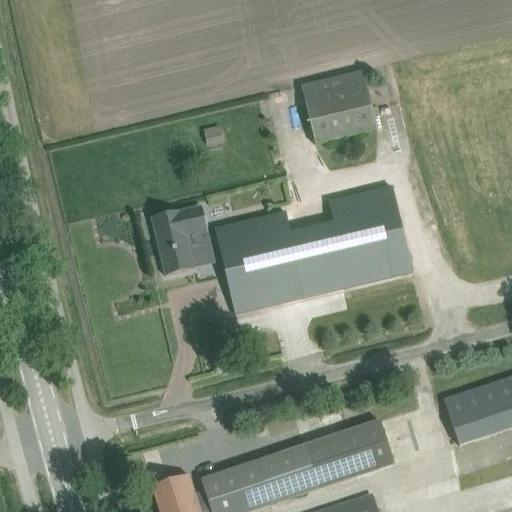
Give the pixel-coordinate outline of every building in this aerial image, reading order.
[(301,88),(316,147),(376,131),(362,73),(301,88)] [(216,231),(235,315),(412,274),(392,189),(216,231)] [(179,204),(150,211),(152,219),(164,270),(193,263),(193,261),(200,259),(197,247),(210,244),(203,213),(194,215),(190,216),(187,204),(180,206),(180,205),(179,204)] [(511,377),(445,399),(461,448),(511,431),(511,377)] [(253,511),(270,506),(319,490),(394,465),(380,423),(200,482),(206,500),(197,503),(188,477),(153,489),(160,511),(253,511)] [(376,511),(371,498),(328,511),(376,511)]
